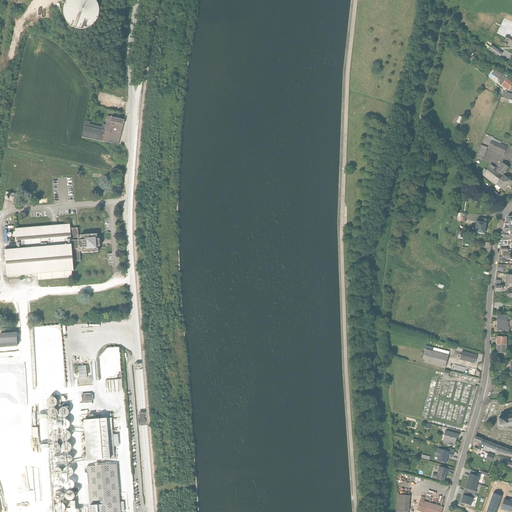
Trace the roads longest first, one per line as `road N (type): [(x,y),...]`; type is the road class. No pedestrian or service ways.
road 1 (unclassified): [(134,0),(128,203),(149,511)]
road 2 (unclassified): [(446,511),(482,392),(489,295),(503,214),(511,207)]
road 3 (unknown): [(93,330),(96,398),(121,417),(130,511)]
road 4 (unknown): [(30,511),(29,391),(43,391)]
road 5 (unknown): [(71,388),(81,511)]
road 6 (unknown): [(43,391),(48,511)]
